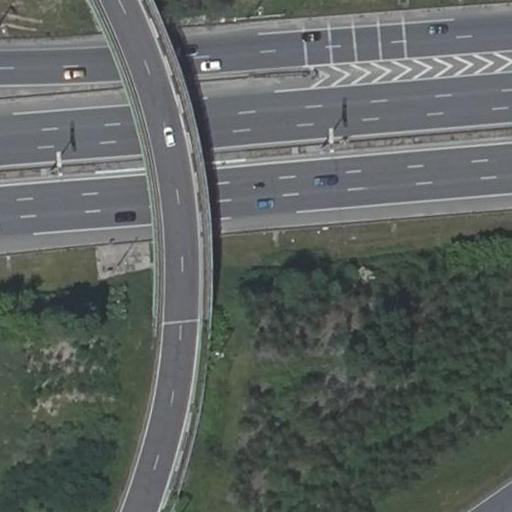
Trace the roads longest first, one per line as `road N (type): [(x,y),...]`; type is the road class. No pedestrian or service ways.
road 1 (motorway): [(139,511),(171,400),(182,234),(168,144),(118,0)]
road 2 (motorway): [(0,210),(511,166)]
road 3 (motorway): [(511,97),(0,139)]
road 4 (motorway): [(511,33),(0,69)]
